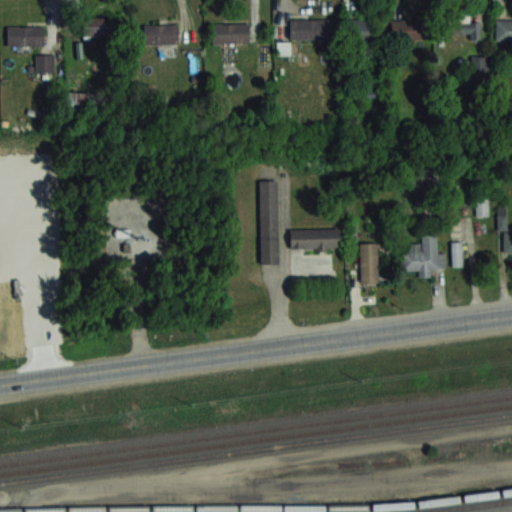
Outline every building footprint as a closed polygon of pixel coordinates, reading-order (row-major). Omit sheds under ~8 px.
[(470,11),(447,11),(447,33),(470,33),(470,38),(481,38),(481,19),(470,19),(470,11)] [(81,16),(82,35),(111,35),(110,15),(81,16)] [(496,40),(511,39),(511,17),(496,18),(496,40)] [(290,18),(290,38),(331,38),(331,18),(290,18)] [(377,18),(351,18),(350,59),(376,60),(377,18)] [(430,40),(430,18),(391,18),(391,40),(430,40)] [(249,22),(213,22),(213,42),(249,42),(249,22)] [(144,23),(144,42),(177,42),(177,23),(144,23)] [(43,25),(7,25),(7,44),(43,44),(43,25)] [(35,53),(35,71),(54,71),(54,53),(35,53)] [(89,92),(66,92),(66,108),(89,108),(89,92)] [(275,264),(257,264),(256,181),(274,180),(275,264)] [(488,198),(476,198),(476,214),(488,214),(488,198)] [(290,248),(339,248),(339,228),(290,228),(290,248)] [(421,233),(421,242),(402,243),(403,269),(419,269),(419,276),(434,276),(433,267),(446,266),(446,251),(438,251),(437,233),(421,233)] [(452,265),(462,265),(462,240),(452,240),(452,265)] [(378,282),(378,242),(360,242),(360,282),(378,282)]
